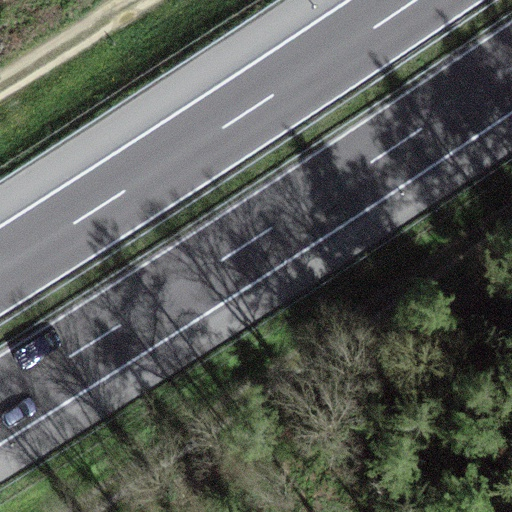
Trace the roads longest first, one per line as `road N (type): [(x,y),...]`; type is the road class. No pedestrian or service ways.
road 1 (motorway): [(0,399),(511,66)]
road 2 (track): [(67,511),(511,220)]
road 3 (motorway): [(414,0),(0,269)]
road 4 (track): [(140,0),(0,87)]
